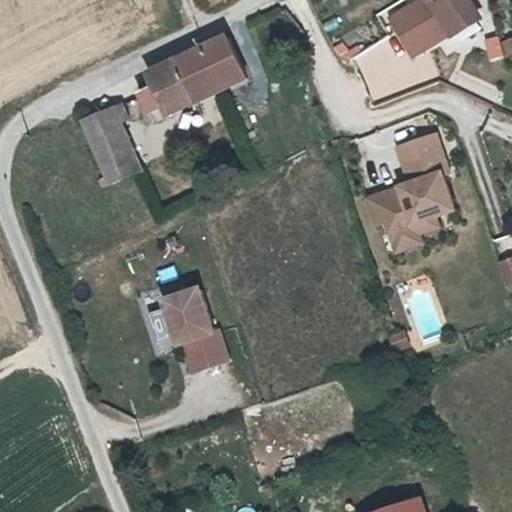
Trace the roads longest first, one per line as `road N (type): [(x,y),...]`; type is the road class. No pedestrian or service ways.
road 1 (residential): [(0,201),(116,511)]
road 2 (residential): [(263,0),(34,114),(0,154)]
road 3 (residential): [(296,0),(354,121),(442,98),(471,115)]
